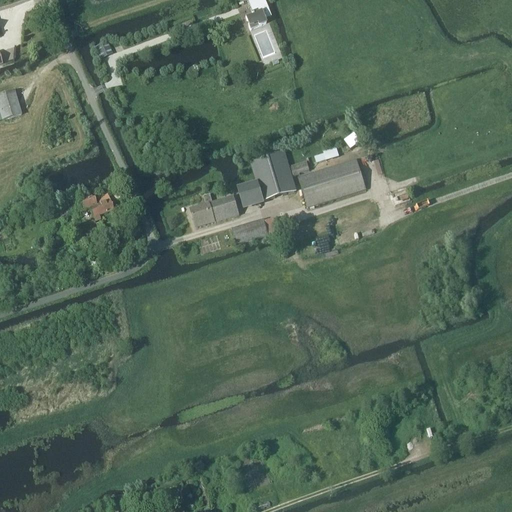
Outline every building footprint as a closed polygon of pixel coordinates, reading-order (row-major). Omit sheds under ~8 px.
[(266,25),(264,21),(272,18),(264,0),(247,0),(252,13),(256,11),(257,14),(246,19),(250,31),(266,25)] [(100,59),(111,54),(107,43),(96,48),(100,59)] [(21,115),(15,92),(0,95),(0,114),(2,121),(21,115)] [(285,153),(250,163),(256,183),(237,188),(244,211),(264,205),(263,202),(297,192),(285,153)] [(366,191),(356,160),(298,178),(308,209),(366,191)] [(307,162),(290,167),(293,177),(309,172),(307,162)] [(113,210),(110,201),(96,206),(94,200),(93,201),(91,196),(60,208),(62,211),(59,212),(61,218),(76,212),(77,214),(90,209),(95,222),(100,220),(99,216),(113,210)] [(190,211),(196,230),(239,217),(234,198),(211,204),(209,197),(204,198),(206,206),(190,211)] [(263,220),(231,230),(236,247),(278,234),(274,219),(264,222),(263,220)] [(147,505),(160,501),(155,487),(143,491),(147,505)]
